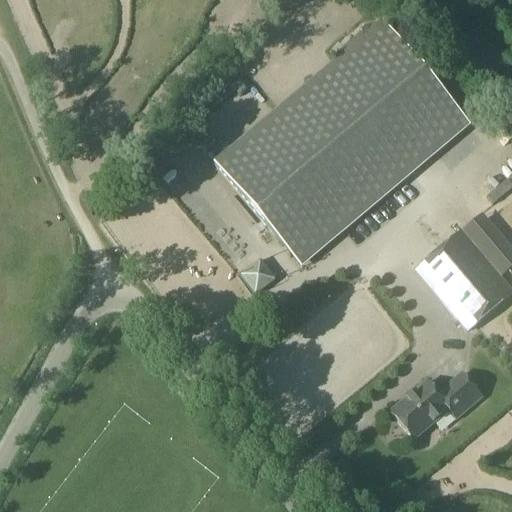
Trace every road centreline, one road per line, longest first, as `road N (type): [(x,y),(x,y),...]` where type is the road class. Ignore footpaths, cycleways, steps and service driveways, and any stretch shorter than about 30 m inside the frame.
road 1 (unclassified): [(320,511),(133,291),(113,282)]
road 2 (unclassified): [(0,468),(98,288),(113,282)]
